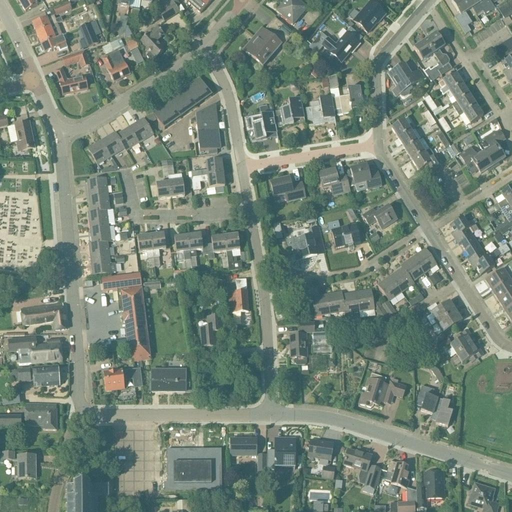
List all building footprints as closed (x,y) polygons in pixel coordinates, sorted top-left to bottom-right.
[(43,3),(41,0),(22,0),(19,2),(25,13),(43,3)] [(130,0),(141,2),(140,0),(130,0),(129,8),(130,0)] [(195,0),(190,6),(200,15),(212,0),(195,0)] [(307,10),(295,0),(286,0),(276,13),(293,26),(307,10)] [(472,9),(466,0),(453,0),(451,1),(459,15),(454,18),(462,30),(461,30),(465,36),(471,33),(467,27),(472,24),(465,13),(472,9)] [(466,0),(472,9),(478,5),(485,15),(495,9),(494,9),(490,2),(489,0),(482,0),(481,0),(466,0)] [(511,0),(511,1),(507,3),(506,4),(507,6),(498,11),(504,20),(511,14),(511,0)] [(385,15),(370,2),(352,22),(367,34),(379,20),(380,21),(385,15)] [(72,11),(68,3),(53,9),(57,18),(72,11)] [(169,7),(159,14),(165,24),(176,17),(181,14),(177,9),(174,4),(169,7)] [(93,10),(97,20),(99,24),(101,23),(99,18),(93,5),(86,8),(88,12),(93,10)] [(144,18),(151,26),(157,21),(150,13),(144,18)] [(36,34),(57,25),(63,23),(61,19),(56,21),(54,17),(47,20),(46,19),(32,25),(36,34)] [(109,20),(99,18),(101,23),(106,35),(109,20)] [(294,36),(275,19),(264,33),(262,30),(243,52),(262,68),(280,47),(283,49),(294,36)] [(90,25),(90,24),(79,29),(87,49),(99,44),(91,24),(90,25)] [(57,25),(36,34),(41,45),(62,36),(62,37),(66,35),(64,30),(60,32),(57,25)] [(165,51),(156,42),(164,35),(158,28),(150,35),(149,34),(140,42),(150,54),(146,57),(151,63),(155,59),(156,60),(165,51)] [(355,51),(359,46),(342,32),(338,37),(341,39),(335,46),(328,40),(322,47),(329,54),(341,64),(353,50),(355,51)] [(103,34),(97,37),(101,47),(107,45),(103,34)] [(433,55),(439,64),(446,74),(452,70),(448,65),(449,65),(450,62),(446,57),(442,56),(439,51),(445,47),(436,34),(425,41),(434,54),(433,55)] [(62,36),(41,45),(45,54),(58,48),(60,52),(67,49),(62,37),(62,36)] [(315,41),(308,49),(316,55),(322,47),(315,41)] [(414,49),(422,62),(433,55),(434,54),(425,41),(414,49)] [(133,42),(126,45),(130,52),(137,49),(133,42)] [(502,45),(509,55),(511,53),(511,48),(508,42),(502,45)] [(118,51),(114,43),(102,49),(106,57),(118,51)] [(502,45),(497,48),(504,58),(509,55),(502,45)] [(492,52),(499,62),(504,58),(497,48),(492,52)] [(90,66),(85,51),(62,60),(65,69),(79,64),(81,70),(90,66)] [(109,57),(102,60),(108,72),(114,84),(130,76),(124,64),(114,69),(112,64),(115,63),(112,56),(109,57)] [(502,72),(507,78),(511,75),(511,57),(500,65),(504,71),(502,72)] [(391,92),(395,97),(399,94),(401,98),(404,99),(409,95),(409,92),(413,90),(411,87),(423,79),(419,72),(413,76),(412,75),(405,64),(388,75),(396,89),(391,92)] [(442,77),(446,74),(439,64),(437,65),(438,67),(431,72),(430,72),(425,75),(431,83),(439,78),(440,80),(442,78),(442,77)] [(61,70),(55,73),(61,85),(60,85),(63,97),(87,91),(84,78),(67,82),(61,70)] [(449,93),(462,84),(455,73),(438,84),(441,90),(445,87),(449,93)] [(328,79),(330,91),(338,90),(336,78),(328,79)] [(183,92),(184,94),(185,94),(195,108),(204,101),(205,102),(211,98),(206,90),(206,91),(199,81),(200,83),(194,87),(193,86),(183,92)] [(469,95),(462,84),(449,93),(447,95),(450,100),(452,98),(456,103),(469,95)] [(338,99),(341,116),(363,113),(359,89),(347,90),(348,97),(338,99)] [(423,98),(428,106),(433,103),(426,92),(423,98)] [(168,103),(169,105),(179,119),(179,118),(189,112),(189,113),(196,109),(195,108),(185,94),(184,94),(178,98),(177,96),(168,103)] [(452,106),(459,116),(462,114),(475,106),(469,95),(456,103),(452,106)] [(334,124),(331,99),(319,101),(320,108),(306,110),(308,122),(312,121),(313,127),(334,124)] [(297,122),(303,121),(300,100),(288,102),(289,109),(279,111),(279,112),(275,112),(278,129),(282,129),(297,126),(297,122)] [(433,103),(428,106),(435,117),(442,113),(439,108),(441,107),(437,101),(433,104),(433,103)] [(169,105),(163,109),(162,107),(152,114),(164,131),(165,130),(164,129),(173,123),(174,124),(180,120),(179,118),(179,119),(169,105)] [(215,106),(192,120),(192,123),(197,122),(198,126),(196,126),(197,134),(198,133),(216,131),(215,123),(217,123),(215,106)] [(462,114),(459,116),(459,117),(462,122),(466,120),(469,125),(482,117),(475,106),(462,114)] [(260,109),(261,117),(260,117),(262,123),(252,125),(255,143),(277,139),(272,115),(269,116),(267,107),(260,109)] [(423,115),(427,121),(432,118),(428,112),(423,115)] [(152,116),(147,119),(151,124),(156,121),(152,116)] [(0,129),(8,127),(6,117),(2,118),(0,118),(0,129)] [(436,125),(432,118),(427,121),(431,128),(436,125)] [(438,122),(441,127),(446,124),(443,119),(438,122)] [(130,128),(139,144),(153,136),(143,120),(130,128)] [(398,140),(411,132),(415,130),(411,125),(408,127),(404,121),(391,129),(398,140)] [(29,124),(15,127),(7,129),(11,144),(17,143),(19,153),(34,150),(29,124)] [(446,124),(441,127),(449,139),(454,136),(446,124)] [(116,137),(124,150),(126,153),(139,144),(130,128),(116,137)] [(198,133),(200,145),(199,145),(199,152),(208,151),(209,156),(217,155),(217,150),(220,150),(220,149),(218,149),(217,142),(219,142),(217,130),(216,131),(198,133)] [(411,132),(398,140),(405,151),(418,143),(411,132)] [(483,154),(492,168),(505,160),(496,146),(505,140),(499,132),(496,134),(495,133),(485,139),(491,149),(483,154)] [(101,142),(111,158),(124,150),(115,134),(101,142)] [(442,134),(437,137),(441,143),(446,140),(442,134)] [(450,147),(446,140),(441,143),(445,150),(450,147)] [(97,167),(111,158),(101,142),(88,151),(97,167)] [(425,153),(418,143),(405,151),(412,162),(425,153)] [(147,153),(154,162),(158,158),(151,149),(147,153)] [(481,175),(492,168),(483,154),(477,158),(471,149),(460,156),(466,165),(472,161),(481,175)] [(425,153),(412,162),(419,173),(425,169),(429,174),(440,167),(429,150),(425,153)] [(113,162),(109,164),(112,168),(114,172),(116,172),(117,172),(119,171),(113,162)] [(169,178),(170,184),(171,199),(185,198),(183,182),(182,182),(181,176),(174,177),(172,162),(167,163),(169,178)] [(188,173),(189,179),(223,175),(222,162),(206,164),(207,171),(188,173)] [(369,176),(366,167),(350,171),(355,188),(366,185),(368,192),(381,188),(378,174),(369,176)] [(318,175),(322,191),(324,199),(349,193),(345,178),(337,180),(334,171),(318,175)] [(225,189),(223,175),(189,179),(190,188),(193,188),(193,192),(201,191),(200,184),(208,183),(209,190),(225,189)] [(89,197),(108,195),(106,179),(87,182),(89,197)] [(292,191),(289,179),(270,184),(274,199),(284,197),(286,204),(305,199),(302,188),(292,191)] [(158,201),(171,199),(170,184),(156,186),(158,201)] [(500,210),(511,202),(511,187),(501,194),(505,200),(497,205),(500,210)] [(108,195),(89,197),(91,213),(106,211),(106,212),(110,212),(108,195)] [(123,205),(122,195),(114,196),(116,207),(123,205)] [(511,202),(500,210),(503,215),(511,210),(511,211),(511,202)] [(372,210),(362,217),(369,228),(375,223),(381,232),(396,222),(387,208),(376,216),(372,210)] [(108,227),(106,212),(106,211),(91,213),(88,213),(90,229),(108,227)] [(315,217),(305,220),(307,226),(317,223),(315,217)] [(455,241),(469,232),(468,230),(475,226),(472,222),(467,225),(463,219),(449,227),(453,233),(451,235),(455,241)] [(274,226),(273,226),(276,241),(277,241),(282,240),(279,225),(274,226)] [(90,229),(92,244),(108,243),(108,244),(110,243),(108,227),(90,229)] [(360,246),(355,227),(331,233),(335,250),(348,247),(348,249),(360,246)] [(483,230),(487,236),(492,232),(488,227),(483,230)] [(506,227),(501,232),(504,236),(510,232),(506,227)] [(294,239),(287,240),(291,257),(294,256),(295,262),(326,254),(320,229),(305,232),(304,231),(295,234),(293,235),(294,239)] [(465,252),(477,244),(469,232),(455,241),(457,245),(459,244),(465,252)] [(375,234),(370,238),(374,243),(379,240),(375,234)] [(499,234),(494,237),(498,244),(503,241),(499,234)] [(154,268),(155,268),(160,268),(159,258),(160,258),(159,252),(165,251),(164,235),(150,237),(154,268)] [(208,256),(207,246),(207,241),(202,241),(201,236),(188,237),(192,278),(196,278),(195,272),(197,270),(196,259),(197,258),(196,252),(202,251),(203,257),(208,256)] [(227,259),(228,269),(229,273),(242,271),(241,263),(237,264),(236,260),(234,258),(232,258),(232,253),(240,252),(239,245),(244,244),(243,236),(225,238),(227,253),(226,253),(227,259)] [(154,268),(150,237),(139,238),(138,237),(131,238),(132,249),(128,249),(130,261),(140,259),(140,254),(147,253),(149,269),(150,269),(151,280),(156,279),(155,268),(154,268)] [(192,278),(188,237),(174,239),(176,254),(183,253),(184,262),(185,262),(186,271),(173,273),(174,281),(192,278)] [(212,245),(207,246),(209,261),(214,261),(213,255),(226,253),(227,253),(225,238),(212,239),(212,245)] [(91,260),(109,258),(108,244),(108,243),(92,244),(89,244),(91,260)] [(485,256),(477,244),(465,252),(470,260),(467,261),(470,266),(485,256)] [(498,251),(501,256),(502,257),(509,252),(505,246),(498,251)] [(424,251),(412,260),(423,276),(435,267),(424,251)] [(485,256),(470,266),(474,272),(476,270),(480,277),(494,268),(490,262),(501,256),(498,251),(486,258),(485,256)] [(248,262),(247,253),(240,254),(241,263),(248,262)] [(110,265),(109,258),(91,260),(93,276),(116,274),(115,265),(110,265)] [(411,284),(423,276),(412,260),(399,269),(402,272),(402,271),(411,284)] [(485,281),(491,292),(510,280),(503,270),(485,281)] [(402,272),(390,280),(401,296),(413,287),(411,284),(402,271),(402,272)] [(140,275),(103,280),(104,293),(117,291),(118,292),(121,292),(129,360),(134,360),(135,363),(150,361),(140,275)] [(437,277),(430,282),(434,287),(441,282),(437,277)] [(389,305),(401,296),(390,280),(378,289),(388,303),(389,305)] [(498,302),(511,292),(511,283),(510,280),(491,292),(498,302)] [(144,284),(144,291),(160,290),(160,282),(144,284)] [(223,295),(223,282),(214,282),(214,295),(223,295)] [(247,314),(245,287),(245,282),(235,282),(236,293),(227,294),(229,315),(247,314)] [(504,312),(511,307),(511,292),(498,302),(504,312)] [(355,296),(359,315),(373,313),(370,293),(355,296)] [(329,317),(343,314),(344,314),(341,298),(340,294),(326,297),(329,317)] [(359,315),(355,296),(341,298),(344,314),(343,314),(344,318),(359,315)] [(329,317),(326,297),(311,299),(314,319),(329,317)] [(417,304),(415,300),(409,303),(411,308),(417,304)] [(388,303),(381,307),(389,319),(396,314),(389,305),(388,303)] [(461,323),(448,303),(430,315),(443,335),(461,323)] [(67,331),(63,304),(21,311),(23,328),(35,326),(54,323),(55,332),(67,331)] [(379,304),(375,306),(377,310),(376,311),(377,312),(376,313),(383,323),(389,319),(381,307),(379,304)] [(419,322),(416,317),(409,321),(412,326),(417,323),(419,322)] [(221,334),(220,319),(206,320),(207,330),(199,330),(200,350),(216,349),(215,334),(221,334)] [(417,323),(412,326),(425,346),(429,343),(417,323)] [(315,335),(314,324),(299,325),(300,335),(315,335)] [(472,339),(466,331),(456,338),(458,341),(450,347),(462,365),(470,360),(473,363),(483,357),(478,349),(475,351),(469,341),(472,339)] [(306,365),(306,359),(305,336),(291,337),(291,350),(290,350),(290,360),(295,359),(295,365),(296,367),(305,366),(306,365)] [(330,336),(312,336),(313,354),(331,353),(330,336)] [(448,338),(438,344),(442,350),(451,344),(448,338)] [(36,339),(9,341),(9,351),(17,350),(19,367),(61,363),(59,341),(47,342),(47,348),(37,348),(36,339)] [(59,387),(58,368),(32,370),(34,389),(59,387)] [(31,383),(30,369),(18,370),(19,384),(31,383)] [(142,388),(140,371),(103,375),(105,393),(127,389),(126,381),(130,381),(130,378),(134,378),(135,389),(142,388)] [(185,393),(185,371),(152,372),(152,393),(185,393)] [(368,389),(366,396),(362,395),(358,406),(367,409),(370,410),(373,408),(373,406),(379,408),(385,386),(368,381),(366,388),(368,389)] [(406,388),(390,383),(386,395),(402,400),(406,388)] [(432,416),(433,412),(437,400),(432,398),(434,392),(421,388),(418,399),(424,401),(420,412),(432,416)] [(19,396),(1,397),(2,406),(20,405),(19,396)] [(433,412),(439,414),(436,426),(447,429),(452,413),(447,411),(450,403),(437,400),(433,412)] [(56,407),(26,406),(26,428),(43,428),(43,432),(56,432),(56,407)] [(0,428),(21,428),(21,418),(0,418),(0,428)] [(256,457),(256,440),(231,440),(231,457),(256,457)] [(295,440),(275,440),(275,471),(295,471),(295,440)] [(333,446),(309,442),(307,459),(330,463),(333,446)] [(164,492),(208,492),(208,498),(219,497),(219,492),(222,492),(221,450),(167,451),(167,485),(164,485),(164,492)] [(357,454),(348,451),(343,467),(360,472),(359,478),(359,485),(365,486),(363,492),(373,496),(381,470),(370,467),(370,469),(368,468),(371,457),(357,453),(357,454)] [(15,461),(15,454),(2,454),(2,456),(0,456),(0,464),(3,464),(3,462),(15,461)] [(267,473),(267,456),(257,456),(257,473),(267,473)] [(35,480),(35,458),(18,459),(18,481),(35,480)] [(407,491),(409,482),(407,482),(409,475),(405,474),(407,468),(390,463),(385,480),(392,482),(390,486),(407,491)] [(334,471),(322,469),(321,480),(333,482),(334,471)] [(427,510),(427,501),(443,501),(442,475),(424,475),(425,492),(416,492),(416,510),(417,510),(417,511),(426,511),(426,510),(427,510)] [(79,479),(77,480),(78,482),(75,486),(72,485),(72,486),(67,486),(66,485),(66,486),(66,487),(66,511),(97,511),(97,498),(108,498),(109,486),(92,486),(90,484),(88,485),(85,482),(86,480),(85,480),(84,481),(80,481),(79,479)] [(470,496),(467,506),(476,509),(477,508),(484,510),(482,511),(496,511),(499,506),(491,504),(494,492),(475,486),(471,496),(470,496)] [(190,511),(190,502),(182,502),(182,511),(190,511)] [(415,511),(415,503),(397,504),(391,505),(390,511),(415,511)]
